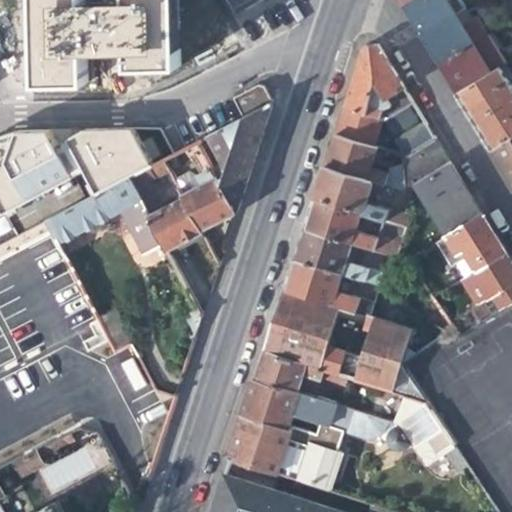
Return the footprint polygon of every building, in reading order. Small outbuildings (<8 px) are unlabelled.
[(177,0),(126,0),(127,2),(85,3),(84,0),(36,0),(39,82),(86,81),(85,45),(108,44),(128,44),(128,66),(178,65),(177,0)] [(232,0),(239,11),(256,0),(232,0)] [(461,0),(450,0),(449,1),(448,0),(415,0),(407,5),(414,18),(425,35),(468,10),(461,0)] [(511,0),(502,0),(511,8),(511,0)] [(472,18),(468,10),(425,35),(434,49),(443,64),(489,36),(477,16),(472,18)] [(508,65),(489,36),(443,64),(454,82),(460,93),(503,68),(508,65)] [(391,101),(406,90),(379,46),(371,46),(364,47),(346,106),(383,119),(382,109),(385,110),(393,108),(391,101)] [(511,82),(503,68),(460,93),(475,116),(494,147),(511,136),(511,82)] [(383,119),(386,120),(396,135),(423,120),(416,108),(406,90),(391,101),(393,108),(385,110),(382,109),(383,119)] [(226,162),(215,167),(238,211),(246,186),(275,99),(273,98),(272,102),(242,117),(203,138),(200,139),(208,154),(218,148),(226,162)] [(341,119),(336,135),(379,150),(386,120),(383,119),(346,106),(341,119)] [(437,140),(423,120),(396,135),(411,157),(437,140)] [(160,128),(96,130),(100,137),(110,154),(124,180),(185,147),(175,127),(173,123),(160,128)] [(2,134),(0,135),(0,206),(1,209),(15,200),(21,201),(106,156),(96,139),(91,129),(14,131),(2,134)] [(379,150),(374,148),(336,135),(330,150),(325,166),(374,179),(408,189),(407,180),(373,170),(379,150)] [(511,136),(494,147),(507,168),(511,176),(511,136)] [(96,139),(106,156),(110,154),(100,137),(98,138),(96,139)] [(210,158),(208,154),(200,139),(189,145),(200,164),(210,158)] [(422,166),(444,152),(437,140),(406,159),(408,189),(428,176),(422,166)] [(428,176),(450,163),(444,152),(422,166),(428,176)] [(106,156),(21,201),(35,226),(49,219),(67,209),(101,192),(113,185),(124,180),(110,154),(106,156)] [(172,168),(166,157),(137,173),(131,176),(137,187),(172,168)] [(418,183),(449,235),(484,215),(463,182),(450,163),(428,176),(424,179),(418,183)] [(368,199),(374,179),(325,166),(320,181),(315,195),(365,209),(392,217),(413,223),(411,211),(368,199)] [(223,220),(238,213),(238,211),(215,167),(200,176),(204,184),(189,192),(184,184),(181,186),(186,195),(204,230),(223,220)] [(147,251),(165,242),(147,207),(137,187),(131,176),(124,180),(113,185),(101,192),(67,209),(49,219),(60,240),(97,221),(124,207),(147,251)] [(153,204),(147,207),(165,242),(169,249),(188,240),(205,232),(204,230),(186,195),(157,209),(153,204)] [(358,230),(365,209),(315,195),(311,209),(305,226),(355,241),(401,254),(405,243),(358,230)] [(458,262),(467,277),(507,254),(495,234),(484,215),(449,235),(439,241),(453,265),(458,262)] [(408,234),(413,223),(392,217),(388,228),(408,234)] [(349,259),(355,241),(305,226),(301,239),(295,257),(344,271),(358,275),(369,278),(372,266),(349,259)] [(511,262),(507,254),(467,277),(464,278),(479,304),(474,307),(482,321),(511,303),(511,262)] [(339,289),(344,271),(295,257),(291,270),(286,287),(371,316),(376,301),(352,293),(339,289)] [(384,270),(372,266),(369,278),(382,281),(384,270)] [(411,291),(384,270),(382,281),(394,291),(404,298),(411,291)] [(352,293),(358,275),(344,271),(339,289),(352,293)] [(393,391),(400,363),(413,329),(407,327),(371,316),(286,287),(277,313),(266,348),(327,369),(349,376),(393,391)] [(384,304),(376,301),(371,316),(407,327),(409,318),(383,309),(384,304)] [(115,307),(100,315),(118,349),(132,342),(134,342),(115,307)] [(190,319),(198,334),(204,316),(200,308),(191,311),(195,316),(190,319)] [(436,322),(448,331),(454,327),(446,315),(436,322)] [(306,374),(324,380),(327,369),(266,348),(262,359),(256,376),(300,391),(306,374)] [(131,351),(107,362),(125,400),(149,389),(131,351)] [(413,383),(400,363),(393,391),(413,398),(427,403),(413,383)] [(345,387),(349,376),(327,369),(324,380),(345,387)] [(436,416),(411,425),(406,427),(401,425),(392,422),(334,402),(324,399),(316,396),(310,394),(300,391),(256,376),(251,394),(244,413),(290,429),(295,417),(319,427),(316,438),(337,445),(342,430),(366,439),(371,439),(373,439),(377,435),(379,432),(403,445),(411,442),(426,464),(446,452),(458,469),(467,463),(436,416)] [(328,388),(324,399),(334,402),(338,392),(328,388)] [(431,409),(427,403),(413,398),(401,425),(406,427),(411,425),(431,409)] [(316,438),(290,429),(244,413),(238,432),(230,457),(308,483),(329,489),(340,454),(334,451),(337,445),(316,438)] [(70,434),(35,452),(40,460),(74,442),(70,434)] [(50,493),(111,464),(98,439),(38,468),(50,493)] [(42,465),(40,460),(35,452),(15,463),(22,476),(42,465)] [(355,498),(374,504),(398,511),(450,511),(389,492),(391,485),(377,481),(379,477),(363,471),(355,498)] [(398,511),(374,504),(371,511),(340,511),(224,475),(212,511),(398,511)]
